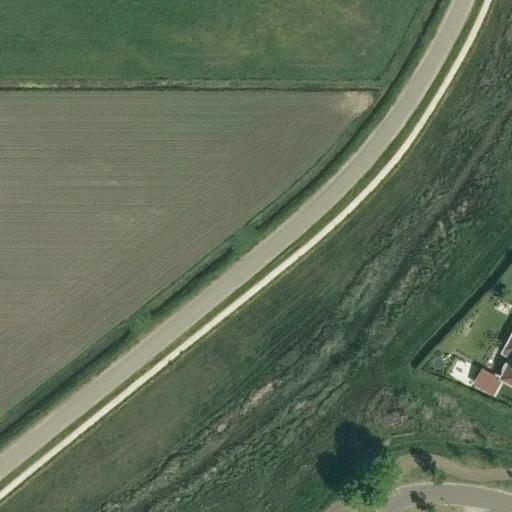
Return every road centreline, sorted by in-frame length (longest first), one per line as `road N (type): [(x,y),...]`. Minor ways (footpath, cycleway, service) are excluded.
road 1 (unclassified): [(0,467),(242,276),(354,174),(416,90),(461,0)]
road 2 (residential): [(511,505),(441,494),(395,499),(385,511)]
